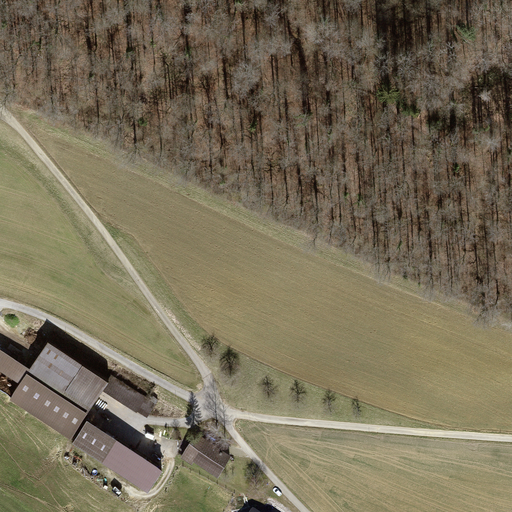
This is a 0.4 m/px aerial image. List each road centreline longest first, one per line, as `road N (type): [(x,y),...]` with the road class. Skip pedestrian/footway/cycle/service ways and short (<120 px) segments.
road 1 (track): [(0,302),(39,314),(224,411),(511,438)]
road 2 (track): [(0,106),(164,312),(224,411),(306,511)]
